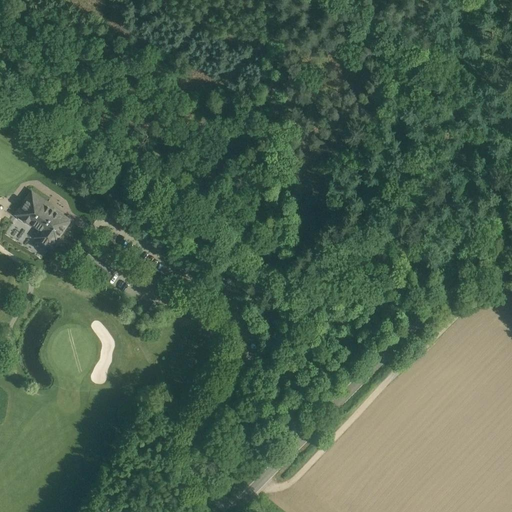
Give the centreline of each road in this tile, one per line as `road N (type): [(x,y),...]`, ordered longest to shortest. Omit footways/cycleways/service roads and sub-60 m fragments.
road 1 (tertiary): [(511,227),(274,467)]
road 2 (track): [(0,77),(262,254)]
road 3 (track): [(262,254),(277,382),(274,467)]
road 4 (track): [(262,254),(473,267)]
road 5 (track): [(403,366),(292,483),(250,491)]
road 6 (track): [(511,289),(484,291),(403,366),(378,362)]
